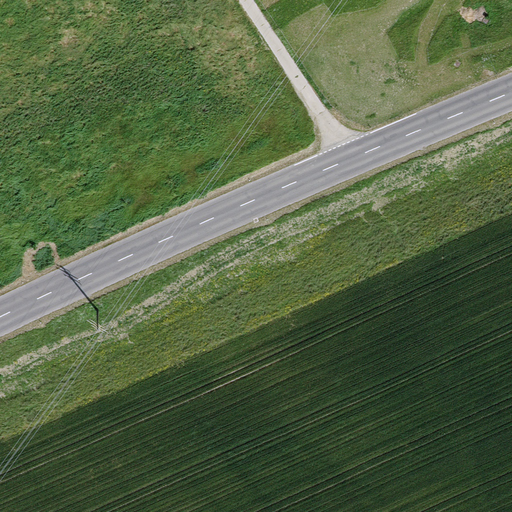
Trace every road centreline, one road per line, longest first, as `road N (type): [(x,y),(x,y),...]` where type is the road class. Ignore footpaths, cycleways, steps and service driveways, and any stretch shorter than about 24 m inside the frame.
road 1 (secondary): [(511,92),(0,316)]
road 2 (track): [(226,0),(334,165)]
